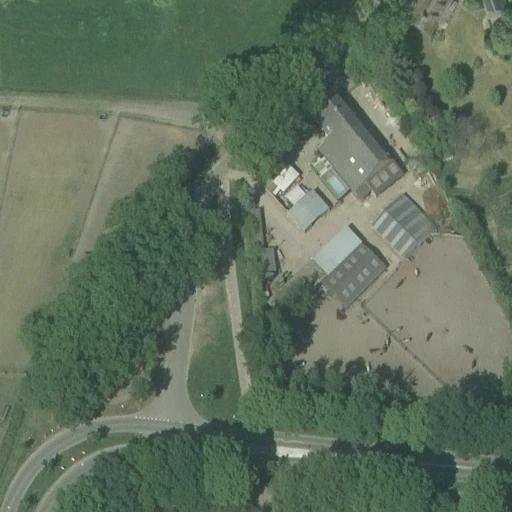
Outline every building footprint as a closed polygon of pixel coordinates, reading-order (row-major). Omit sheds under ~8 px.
[(446,0),(408,0),(401,12),(428,30),(446,0)] [(484,0),(490,15),(509,8),(505,0),(484,0)] [(364,90),(373,84),(361,65),(351,71),(364,90)] [(339,98),(312,121),(329,142),(318,151),(354,196),(365,187),(377,202),(404,181),(339,98)] [(260,174),(273,185),(284,195),(299,179),(288,168),(290,167),(277,155),(260,174)] [(297,208),(291,215),(310,232),(332,209),(314,193),(309,199),(299,189),(289,200),(297,208)] [(404,261),(429,235),(434,230),(402,198),(397,203),(395,201),(370,227),(404,261)] [(359,249),(360,247),(346,233),(345,231),(310,265),(326,281),(359,249)] [(359,249),(321,287),(345,310),(352,302),(382,271),(359,249)] [(288,286),(299,298),(304,302),(326,281),(310,265),(310,264),(288,286)]
